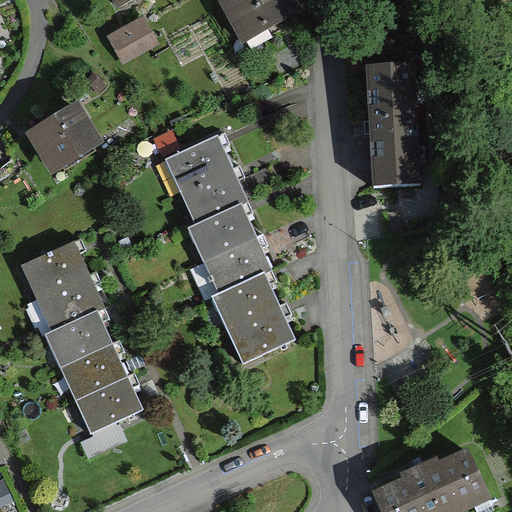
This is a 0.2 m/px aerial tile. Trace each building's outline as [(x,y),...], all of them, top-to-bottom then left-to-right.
[(298,10),(292,0),(223,0),(247,40),(298,10)] [(154,48),(139,21),(104,40),(119,67),(154,48)] [(413,65),(371,67),(377,188),(419,186),(413,65)] [(100,143),(77,107),(32,135),(54,171),(100,143)] [(168,160),(183,194),(234,170),(219,137),(168,160)] [(249,202),(234,170),(183,194),(198,226),(241,206),(249,202)] [(203,260),(255,236),(241,206),(198,226),(189,229),(203,260)] [(270,270),(255,236),(203,260),(219,294),(265,272),(270,270)] [(26,261),(40,295),(94,272),(88,259),(79,238),(26,261)] [(40,295),(55,329),(103,308),(108,306),(94,272),(40,295)] [(230,330),(281,307),(265,272),(219,294),(214,296),(230,330)] [(281,307),(230,330),(245,363),(296,340),(281,307)] [(49,331),(63,365),(117,342),(103,308),(55,329),(49,331)] [(63,365),(78,399),(132,376),(117,342),(63,365)] [(78,399),(92,433),(146,410),(132,376),(78,399)] [(364,511),(453,511),(480,501),(462,460),(361,503),(364,511)]
